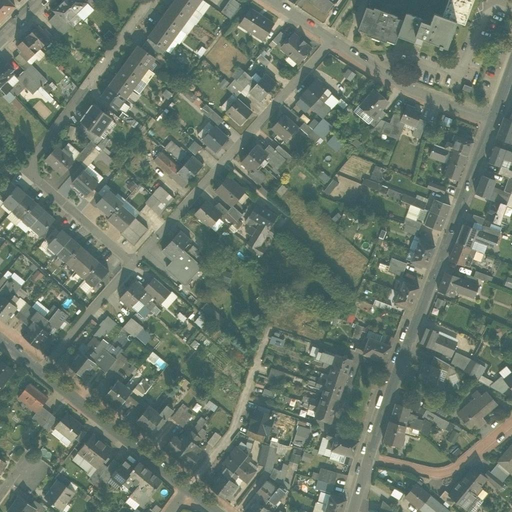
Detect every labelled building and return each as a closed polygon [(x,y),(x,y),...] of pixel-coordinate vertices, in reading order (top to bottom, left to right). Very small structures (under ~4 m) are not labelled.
[(0,0),(0,13),(4,18),(15,6),(9,0),(0,0)] [(83,0),(64,0),(64,1),(76,13),(87,3),(83,0)] [(87,3),(93,9),(97,5),(92,0),(85,0),(85,1),(87,3)] [(187,20),(194,10),(181,0),(175,0),(170,8),(187,20)] [(181,0),(194,10),(201,0),(181,0)] [(202,0),(201,0),(194,10),(203,16),(210,5),(206,3),(202,0)] [(228,0),(219,12),(228,19),(239,3),(234,0),(228,0)] [(318,7),(326,13),(335,2),(336,3),(337,0),(310,0),(310,1),(318,7)] [(448,0),(442,16),(456,22),(464,25),(473,0),(448,0)] [(54,11),(56,13),(66,24),(68,22),(72,26),(74,28),(82,19),(76,14),(76,13),(64,1),(54,11)] [(76,14),(82,19),(83,21),(94,10),(93,9),(87,3),(76,13),(76,14)] [(387,40),(395,43),(397,36),(403,20),(396,18),(397,16),(374,8),(373,10),(366,7),(358,30),(366,33),(365,35),(386,42),(387,40)] [(180,30),(187,20),(170,8),(163,18),(180,30)] [(240,25),(263,40),(273,25),(250,9),(240,25)] [(195,26),(203,16),(194,10),(187,20),(195,25),(195,26)] [(68,30),(72,26),(68,22),(66,24),(56,13),(54,16),(68,30)] [(414,42),(416,36),(422,21),(423,19),(406,13),(403,20),(397,36),(414,42)] [(430,24),(422,21),(416,36),(424,39),(439,45),(439,47),(441,48),(442,46),(447,48),(456,22),(442,16),(434,13),(430,24)] [(48,21),(62,35),(68,30),(54,16),(48,21)] [(172,40),(180,30),(163,18),(155,28),(172,40)] [(195,25),(187,20),(180,30),(186,35),(187,36),(195,25)] [(38,26),(28,36),(40,49),(50,39),(38,26)] [(165,50),(172,40),(155,28),(148,38),(165,50)] [(186,35),(180,30),(172,40),(177,44),(179,45),(186,35)] [(114,36),(109,31),(103,36),(109,41),(114,36)] [(272,40),(277,44),(285,35),(280,31),(272,40)] [(289,56),(298,63),(301,59),(304,59),(306,57),(306,54),(311,49),(305,44),(305,43),(300,39),(299,40),(293,35),(281,48),(289,56)] [(17,47),(22,52),(29,59),(40,49),(28,36),(17,47)] [(148,38),(145,43),(159,53),(161,55),(165,50),(148,38)] [(177,44),(172,40),(165,50),(170,54),(177,44)] [(155,58),(159,53),(145,43),(141,48),(155,58)] [(138,46),(131,56),(148,69),(153,62),(155,58),(141,48),(138,46)] [(206,50),(202,46),(196,53),(201,57),(206,50)] [(256,51),(251,46),(246,51),(251,56),(256,51)] [(46,55),(40,49),(29,59),(27,61),(30,65),(31,65),(37,59),(39,61),(46,55)] [(27,61),(29,59),(22,52),(20,53),(27,61)] [(27,61),(20,53),(14,59),(25,70),(29,66),(30,65),(27,61)] [(257,58),(266,66),(270,62),(261,54),(257,58)] [(131,56),(123,66),(140,79),(133,89),(140,94),(154,74),(152,72),(148,69),(131,56)] [(293,68),(298,63),(289,56),(285,61),(293,68)] [(0,63),(0,81),(3,85),(13,75),(14,74),(11,72),(14,70),(8,64),(6,66),(2,62),(0,63)] [(148,69),(152,72),(157,65),(153,62),(148,69)] [(29,66),(25,70),(33,78),(37,74),(29,66)] [(123,66),(116,77),(133,89),(140,79),(123,66)] [(231,76),(235,79),(236,80),(244,71),(239,66),(231,76)] [(356,74),(348,69),(342,76),(351,82),(356,74)] [(41,87),(33,78),(25,70),(17,78),(26,88),(33,95),(37,90),(41,87)] [(244,71),(236,80),(236,81),(244,88),(248,84),(252,88),(257,83),(251,77),(244,71)] [(257,83),(261,78),(255,73),(251,77),(257,83)] [(33,78),(41,87),(46,82),(37,74),(33,78)] [(261,78),(257,83),(268,93),(276,84),(265,74),(261,78)] [(17,78),(13,75),(3,85),(10,91),(13,95),(15,97),(26,88),(17,78)] [(116,77),(109,87),(126,99),(133,89),(116,77)] [(229,83),(224,78),(218,85),(223,90),(229,83)] [(236,81),(236,80),(235,79),(231,83),(241,92),(244,88),(236,81)] [(307,88),(318,98),(327,89),(315,79),(307,88)] [(53,89),(48,83),(42,88),(48,94),(53,89)] [(241,92),(231,83),(226,88),(233,94),(236,97),(240,93),(241,92)] [(260,102),(268,93),(257,83),(252,88),(249,92),(260,102)] [(241,92),(240,93),(245,97),(249,92),(252,88),(248,84),(244,88),(241,92)] [(3,85),(0,87),(0,88),(2,90),(1,91),(3,93),(3,92),(6,95),(10,91),(3,85)] [(42,88),(41,87),(37,90),(50,103),(53,99),(48,94),(42,88)] [(124,102),(126,99),(109,87),(101,97),(118,110),(119,108),(124,102)] [(310,107),(312,106),(318,98),(307,88),(299,97),(300,98),(310,107)] [(172,94),(166,89),(161,94),(168,99),(172,94)] [(339,100),(327,89),(318,98),(331,109),(336,103),(339,100)] [(184,96),(191,102),(196,96),(189,90),(184,96)] [(374,91),(362,105),(360,103),(353,111),(368,124),(369,123),(373,118),(374,118),(381,110),(387,102),(374,91)] [(250,111),(238,100),(236,97),(233,94),(221,107),(240,124),(247,117),(245,116),(250,111)] [(23,106),(15,98),(11,102),(19,111),(23,106)] [(199,98),(194,104),(200,109),(205,103),(199,98)] [(310,107),(300,98),(295,104),(305,113),(310,107)] [(331,109),(318,98),(312,106),(315,109),(314,110),(323,118),(323,119),(323,118),(331,109)] [(340,99),(339,100),(336,103),(343,109),(347,105),(340,99)] [(130,107),(124,102),(119,108),(126,113),(130,107)] [(209,117),(209,116),(213,111),(206,105),(201,111),(209,117)] [(406,105),(401,117),(400,121),(405,123),(415,127),(419,119),(421,113),(414,110),(415,108),(406,105)] [(98,135),(99,135),(111,119),(94,107),(82,123),(86,126),(98,135)] [(369,123),(374,127),(381,120),(386,114),(381,110),(374,118),(373,118),(369,123)] [(118,117),(130,126),(135,120),(123,111),(118,117)] [(209,117),(218,124),(222,119),(213,111),(209,116),(209,117)] [(398,140),(405,123),(400,121),(401,117),(393,114),(390,123),(389,126),(385,125),(382,133),(398,140)] [(279,132),(287,139),(297,127),(283,115),(271,128),(278,134),(279,132)] [(497,138),(511,144),(511,143),(511,142),(511,120),(510,120),(504,117),(497,138)] [(314,128),(324,137),(333,127),(331,125),(323,118),(323,119),(323,118),(319,123),(314,128)] [(116,123),(111,119),(99,135),(104,139),(105,137),(116,123)] [(314,128),(319,123),(314,119),(307,126),(320,137),(322,139),(324,137),(314,128)] [(426,122),(419,119),(415,127),(412,135),(420,138),(426,122)] [(373,130),(382,133),(385,125),(387,122),(381,120),(374,127),(373,130)] [(197,135),(216,152),(222,145),(222,144),(227,138),(209,122),(197,135)] [(307,135),(315,143),(320,137),(307,126),(304,123),(300,128),(308,134),(307,135)] [(75,139),(78,129),(70,126),(67,136),(75,139)] [(91,141),(93,142),(98,135),(86,126),(82,132),(91,141)] [(285,141),(287,139),(279,132),(278,134),(285,141)] [(110,140),(105,137),(104,139),(99,135),(98,135),(93,142),(97,146),(102,150),(110,140)] [(447,142),(445,148),(468,156),(473,142),(454,135),(452,140),(455,141),(454,145),(447,142)] [(342,143),(334,136),(327,144),(335,151),(342,143)] [(189,150),(194,155),(201,147),(195,142),(189,150)] [(69,143),(63,149),(72,157),(70,159),(74,161),(76,160),(75,159),(80,153),(69,143)] [(76,160),(81,164),(95,148),(89,143),(80,153),(75,159),(76,160)] [(165,148),(180,161),(186,154),(176,145),(174,147),(170,143),(165,148)] [(264,167),(268,162),(272,158),(266,152),(264,151),(257,144),(249,154),(262,166),(264,167)] [(444,161),(447,162),(464,168),(468,156),(445,148),(439,145),(434,144),(429,157),(444,162),(444,161)] [(267,150),(266,152),(272,158),(268,162),(274,168),(281,160),(287,165),(291,159),(284,154),(282,157),(274,150),(269,145),(265,149),(267,150)] [(284,154),(291,159),(293,157),(278,145),(274,150),(282,157),(284,154)] [(487,162),(499,167),(502,159),(510,162),(511,158),(511,152),(494,145),(487,162)] [(47,162),(62,175),(74,161),(70,159),(72,157),(63,149),(62,151),(57,147),(51,153),(53,155),(47,162)] [(98,157),(109,167),(115,160),(109,155),(111,152),(106,147),(98,157)] [(100,153),(95,148),(81,164),(86,169),(91,163),(100,153)] [(184,188),(187,184),(175,174),(180,169),(161,152),(153,161),(184,188)] [(259,170),(262,166),(249,154),(240,163),(251,172),(249,175),(259,184),(266,177),(259,170)] [(187,161),(184,165),(195,175),(203,166),(192,156),(190,158),(188,155),(184,159),(187,161)] [(459,181),(464,168),(447,162),(446,163),(442,175),(459,181)] [(95,167),(91,163),(86,169),(84,171),(98,184),(103,178),(93,169),(95,167)] [(187,184),(195,175),(184,165),(180,169),(175,174),(187,184)] [(375,165),(370,178),(379,182),(384,169),(375,165)] [(497,173),(507,177),(511,178),(511,171),(499,167),(497,173)] [(87,196),(93,189),(98,184),(84,171),(83,170),(72,183),(87,196)] [(330,178),(322,171),(318,176),(325,183),(330,178)] [(475,194),(493,201),(506,206),(510,193),(503,190),(493,186),(495,181),(482,176),(475,194)] [(215,192),(232,207),(233,206),(245,192),(228,177),(215,192)] [(511,193),(511,178),(507,177),(503,190),(510,193),(511,193)] [(361,184),(385,194),(387,188),(387,187),(364,178),(361,184)] [(329,196),(338,183),(333,179),(323,192),(329,196)] [(137,186),(133,181),(126,187),(131,192),(137,186)] [(427,188),(444,195),(446,188),(429,182),(427,188)] [(1,196),(5,200),(15,188),(10,183),(2,194),(1,196)] [(103,197),(109,190),(110,188),(106,184),(98,193),(103,197)] [(287,189),(282,184),(276,191),(282,196),(287,189)] [(3,202),(13,211),(26,195),(17,186),(15,188),(5,200),(3,202)] [(258,190),(266,197),(270,193),(262,186),(258,190)] [(161,187),(153,195),(167,208),(175,199),(161,187)] [(385,194),(401,200),(403,194),(387,188),(385,194)] [(89,202),(98,193),(93,189),(87,196),(85,198),(89,202)] [(110,192),(123,203),(125,200),(118,193),(116,196),(109,190),(103,197),(104,199),(110,192)] [(127,211),(121,205),(123,203),(110,192),(104,199),(103,197),(96,204),(105,213),(106,212),(109,214),(108,215),(111,217),(108,219),(112,222),(112,221),(115,224),(115,225),(123,232),(134,219),(125,212),(127,211)] [(96,204),(103,197),(98,193),(89,202),(94,207),(96,204)] [(404,193),(403,194),(401,200),(411,204),(415,206),(417,199),(415,198),(404,193)] [(13,211),(22,219),(36,203),(26,195),(13,211)] [(159,216),(167,208),(153,195),(146,204),(159,216)] [(417,199),(427,203),(428,199),(417,195),(415,198),(417,199)] [(421,208),(424,209),(427,203),(417,199),(415,206),(421,208)] [(434,199),(429,211),(446,218),(450,205),(434,199)] [(123,203),(121,205),(127,211),(125,212),(134,219),(135,218),(140,212),(125,200),(123,203)] [(195,215),(210,228),(211,227),(219,218),(222,214),(214,207),(207,201),(195,215)] [(493,201),(489,212),(501,217),(506,206),(493,201)] [(214,207),(222,214),(224,216),(228,211),(219,202),(214,207)] [(22,219),(31,227),(45,211),(36,203),(22,219)] [(257,204),(249,217),(259,224),(267,210),(257,204)] [(417,219),(421,208),(415,206),(411,204),(407,217),(416,221),(417,219)] [(232,207),(228,211),(238,219),(242,214),(233,206),(232,207)] [(417,219),(425,222),(429,211),(424,209),(421,208),(417,219)] [(267,210),(259,224),(269,230),(270,228),(277,216),(267,210)] [(22,219),(13,211),(6,217),(16,226),(17,225),(22,219)] [(54,219),(45,211),(31,227),(41,235),(42,234),(50,225),(54,219)] [(232,225),(238,219),(228,211),(224,216),(223,217),(232,225)] [(446,218),(429,211),(425,222),(425,224),(441,230),(446,218)] [(499,224),(501,217),(489,212),(486,220),(499,224)] [(471,221),(482,225),(484,219),(473,215),(471,221)] [(252,236),(259,224),(249,217),(245,223),(250,225),(246,232),(252,236)] [(404,224),(406,225),(419,229),(421,223),(416,221),(407,217),(404,224)] [(120,234),(134,246),(148,229),(135,218),(134,219),(123,232),(120,234)] [(224,223),(219,218),(211,227),(216,232),(224,223)] [(31,227),(22,219),(17,225),(26,233),(31,227)] [(274,230),(270,228),(269,230),(259,224),(252,236),(247,244),(259,254),(261,255),(264,249),(259,246),(268,233),(272,235),(274,230)] [(456,243),(470,248),(471,248),(474,240),(488,245),(488,243),(495,246),(498,238),(481,232),(463,224),(456,243)] [(42,234),(47,238),(55,229),(50,225),(42,234)] [(416,236),(419,229),(406,225),(403,232),(416,236)] [(481,232),(498,238),(500,231),(484,226),(481,232)] [(59,233),(55,229),(47,238),(51,241),(59,233)] [(48,246),(57,254),(71,238),(61,230),(59,233),(51,241),(48,246)] [(180,231),(172,240),(183,250),(191,241),(180,231)] [(57,254),(67,262),(80,247),(71,238),(57,254)] [(419,241),(415,251),(431,257),(435,247),(429,245),(430,242),(420,238),(419,241)] [(415,251),(419,241),(413,239),(409,249),(415,251)] [(164,249),(175,259),(183,250),(172,240),(164,249)] [(467,257),(470,248),(456,243),(450,260),(470,267),(470,265),(472,264),(473,262),(472,260),(473,259),(467,257)] [(186,253),(193,259),(196,255),(199,252),(192,246),(186,253)] [(67,262),(76,270),(90,255),(80,247),(67,262)] [(186,253),(183,250),(175,259),(164,249),(162,252),(173,261),(166,268),(185,285),(201,266),(197,262),(193,259),(186,253)] [(415,251),(409,249),(405,259),(411,261),(415,251)] [(427,268),(431,257),(415,251),(411,261),(410,264),(420,268),(421,265),(427,268)] [(76,270),(85,279),(99,263),(90,255),(76,270)] [(200,258),(197,262),(201,266),(204,269),(208,272),(213,267),(206,260),(204,262),(200,258)] [(392,258),(389,265),(404,270),(407,264),(392,258)] [(109,271),(99,263),(85,279),(95,287),(109,271)] [(401,278),(404,270),(389,265),(387,271),(401,276),(400,278),(401,278)] [(232,273),(219,269),(216,278),(229,283),(232,273)] [(44,275),(38,270),(31,277),(37,283),(44,275)] [(7,271),(4,276),(8,280),(10,277),(12,275),(7,271)] [(476,271),(473,277),(477,278),(487,282),(489,276),(476,271)] [(14,272),(12,275),(10,277),(22,286),(26,282),(14,272)] [(455,290),(474,298),(478,286),(474,284),(463,280),(445,273),(438,291),(452,297),(455,290)] [(474,284),(477,278),(473,277),(465,274),(463,280),(474,284)] [(4,276),(1,279),(0,280),(0,290),(8,280),(4,276)] [(0,297),(0,313),(15,295),(20,288),(22,286),(10,277),(8,280),(0,290),(0,293),(2,295),(0,297)] [(95,287),(85,279),(78,286),(88,295),(95,287)] [(153,279),(144,289),(147,291),(146,291),(161,303),(170,293),(153,279)] [(404,279),(399,292),(415,298),(419,288),(413,286),(414,283),(404,279)] [(145,292),(146,291),(147,291),(144,289),(135,281),(127,290),(139,300),(145,292)] [(19,299),(21,301),(22,299),(27,294),(20,288),(15,295),(19,299)] [(131,308),(139,300),(127,290),(119,299),(130,309),(131,308)] [(170,293),(161,303),(167,309),(178,297),(172,291),(170,293)] [(152,298),(145,292),(139,300),(144,305),(150,310),(155,305),(150,300),(152,298)] [(411,308),(415,298),(399,292),(394,305),(405,309),(406,306),(411,308)] [(19,299),(15,295),(0,313),(0,318),(5,322),(16,309),(17,308),(17,307),(14,305),(19,299)] [(446,301),(437,298),(434,307),(442,310),(446,301)] [(14,305),(17,307),(17,308),(16,309),(19,312),(26,303),(22,299),(21,301),(19,299),(14,305)] [(355,299),(352,306),(357,308),(360,300),(355,299)] [(50,310),(37,300),(32,307),(38,311),(44,317),(50,310)] [(144,305),(139,300),(131,308),(137,313),(144,305)] [(377,307),(390,312),(392,307),(380,302),(377,307)] [(21,321),(32,307),(26,303),(19,312),(15,317),(21,321)] [(225,319),(206,303),(201,309),(220,325),(225,319)] [(150,310),(144,305),(137,313),(143,318),(150,310)] [(155,305),(150,310),(156,315),(161,310),(155,305)] [(352,306),(349,314),(355,316),(358,309),(357,308),(352,306)] [(32,307),(21,321),(29,327),(34,321),(31,319),(38,311),(32,307)] [(44,317),(49,321),(56,312),(51,308),(50,310),(44,317)] [(52,326),(57,329),(58,327),(64,319),(67,315),(59,308),(56,312),(49,321),(48,322),(52,325),(52,326)] [(24,338),(31,343),(48,322),(49,321),(44,317),(38,311),(31,319),(34,321),(29,327),(31,329),(24,338)] [(208,320),(201,313),(194,321),(201,328),(208,320)] [(355,316),(349,314),(347,320),(352,323),(355,316)] [(112,328),(116,324),(107,316),(103,320),(112,328)] [(122,328),(134,337),(136,336),(143,328),(131,318),(122,328)] [(64,319),(58,327),(66,332),(72,325),(64,319)] [(100,326),(108,333),(112,328),(103,320),(99,325),(100,326)] [(52,325),(48,322),(31,343),(38,349),(45,340),(46,341),(51,335),(47,332),(52,326),(52,325)] [(351,337),(359,340),(364,327),(356,324),(351,337)] [(485,327),(480,324),(475,332),(481,335),(485,327)] [(47,332),(51,335),(57,329),(52,326),(47,332)] [(103,339),(108,333),(100,326),(93,336),(94,337),(101,342),(103,339)] [(432,348),(451,356),(456,344),(437,336),(439,332),(427,327),(419,344),(431,349),(432,348)] [(153,337),(143,328),(136,336),(145,345),(153,337)] [(366,337),(369,338),(376,341),(378,334),(368,330),(366,337)] [(458,340),(439,332),(437,336),(456,344),(458,340)] [(384,344),(391,346),(394,338),(387,335),(384,344)] [(285,340),(271,336),(269,344),(282,348),(285,340)] [(89,348),(93,351),(98,345),(101,342),(94,337),(87,346),(89,348)] [(366,348),(369,338),(366,337),(364,337),(361,346),(366,348)] [(363,354),(374,358),(380,342),(376,341),(369,338),(366,348),(363,354)] [(98,345),(103,348),(103,349),(108,343),(103,339),(101,342),(98,345)] [(200,344),(195,340),(190,345),(195,350),(200,344)] [(109,342),(108,343),(103,349),(110,354),(111,355),(116,348),(109,342)] [(384,344),(380,342),(374,358),(385,362),(391,346),(384,344)] [(89,348),(87,346),(82,343),(77,349),(80,351),(84,354),(89,348)] [(98,345),(93,351),(97,355),(103,348),(98,345)] [(355,351),(363,354),(366,348),(361,346),(357,345),(355,351)] [(111,355),(116,359),(120,353),(123,349),(118,346),(116,348),(111,355)] [(316,357),(318,351),(319,349),(312,346),(309,355),(316,357)] [(69,367),(76,372),(93,351),(89,348),(84,354),(80,351),(75,357),(76,358),(69,367)] [(99,367),(109,355),(110,354),(103,349),(103,348),(97,355),(92,361),(96,364),(96,365),(99,367)] [(92,361),(97,355),(93,351),(76,372),(83,378),(90,369),(91,370),(96,365),(96,364),(92,361)] [(324,362),(332,365),(335,357),(318,351),(316,357),(315,359),(324,362)] [(159,358),(152,352),(147,359),(154,365),(159,358)] [(120,353),(116,359),(106,372),(114,379),(120,372),(119,372),(126,363),(125,363),(128,360),(120,353)] [(451,364),(475,378),(481,366),(470,360),(470,361),(463,357),(457,353),(452,363),(451,364)] [(106,372),(116,359),(111,355),(110,354),(109,355),(99,367),(106,372)] [(336,354),(335,357),(332,365),(348,370),(352,360),(336,354)] [(430,365),(440,369),(443,361),(434,356),(430,365)] [(0,360),(0,386),(1,387),(14,371),(0,360)] [(446,371),(447,371),(449,365),(443,361),(440,369),(446,371)] [(123,371),(131,378),(138,369),(131,363),(123,371)] [(435,378),(436,379),(440,369),(430,365),(423,363),(420,371),(422,371),(418,380),(432,386),(435,378)] [(180,374),(168,365),(163,371),(175,381),(180,374)] [(345,381),(348,370),(332,365),(331,370),(329,376),(345,381)] [(486,369),(481,366),(475,378),(479,380),(482,376),(486,369)] [(502,377),(504,379),(511,372),(506,366),(498,372),(502,377)] [(268,378),(281,383),(285,372),(271,368),(268,378)] [(446,371),(440,369),(436,379),(443,381),(446,371)] [(103,376),(111,383),(114,379),(106,372),(103,376)] [(111,383),(114,385),(118,380),(121,384),(126,378),(120,372),(114,379),(111,383)] [(323,373),(321,379),(327,381),(329,376),(323,373)] [(341,391),(345,381),(329,376),(327,381),(325,386),(341,391)] [(495,383),(482,376),(479,380),(490,386),(495,383)] [(490,387),(502,394),(510,387),(504,380),(504,379),(502,377),(495,383),(490,386),(490,387)] [(143,378),(139,383),(145,393),(151,385),(143,378)] [(125,386),(121,384),(118,380),(114,385),(105,396),(112,402),(125,386)] [(265,383),(257,380),(255,385),(264,388),(265,383)] [(139,383),(132,392),(139,398),(140,399),(145,393),(139,383)] [(29,402),(39,410),(42,406),(48,399),(29,384),(18,398),(27,405),(29,402)] [(202,392),(193,385),(188,392),(196,399),(202,392)] [(132,392),(125,386),(112,402),(119,407),(127,398),(132,392)] [(338,402),(341,391),(325,386),(324,391),(322,396),(338,402)] [(275,392),(264,388),(262,394),(273,398),(275,392)] [(474,423),(479,428),(484,423),(480,419),(483,416),(497,403),(487,392),(482,396),(477,391),(472,396),(476,400),(470,407),(468,404),(457,414),(469,428),(474,423)] [(139,398),(132,392),(127,398),(134,404),(139,398)] [(334,412),(338,402),(322,396),(320,402),(318,407),(334,412)] [(137,406),(144,411),(149,406),(142,400),(137,406)] [(218,406),(209,400),(205,406),(214,412),(218,406)] [(27,405),(36,412),(37,413),(39,410),(29,402),(27,405)] [(163,417),(159,422),(162,424),(175,409),(168,403),(159,414),(163,417)] [(395,404),(390,422),(403,426),(405,426),(407,418),(409,414),(410,408),(395,404)] [(430,404),(427,410),(438,416),(445,420),(446,419),(449,414),(430,404)] [(258,405),(256,410),(268,414),(269,409),(258,405)] [(424,416),(427,410),(417,405),(414,411),(424,416)] [(32,418),(42,427),(52,414),(42,406),(39,410),(37,413),(36,412),(32,418)] [(156,412),(149,406),(144,411),(136,421),(143,427),(156,412)] [(171,417),(177,422),(187,411),(180,406),(171,417)] [(331,423),(334,412),(318,407),(317,412),(315,418),(331,423)] [(250,429),(264,434),(265,433),(268,434),(273,418),(271,418),(272,416),(271,416),(271,415),(268,414),(256,410),(255,415),(253,414),(250,422),(252,423),(250,429)] [(433,422),(435,423),(438,416),(427,410),(424,416),(423,417),(424,418),(433,422)] [(192,415),(187,411),(177,422),(183,426),(192,415)] [(150,433),(154,428),(159,422),(163,417),(159,414),(156,412),(143,427),(150,433)] [(57,419),(52,414),(42,427),(48,431),(57,419)] [(67,434),(74,440),(82,430),(83,428),(76,422),(75,423),(71,419),(71,418),(66,414),(55,427),(66,436),(67,434)] [(418,416),(409,414),(407,418),(423,423),(423,421),(417,419),(418,416)] [(202,427),(207,421),(204,419),(201,416),(196,422),(198,423),(192,431),(196,434),(202,427)] [(445,420),(438,416),(435,423),(445,428),(449,422),(445,420)] [(407,418),(405,426),(405,427),(420,431),(423,423),(407,418)] [(423,423),(420,431),(427,438),(433,422),(424,418),(423,421),(423,423)] [(157,431),(162,424),(159,422),(154,428),(157,431)] [(401,433),(403,426),(390,422),(383,443),(400,447),(404,434),(401,433)] [(454,425),(449,422),(445,428),(451,431),(454,425)] [(293,443),(304,447),(310,430),(298,426),(293,443)] [(202,427),(196,434),(201,438),(206,431),(202,427)] [(187,428),(183,433),(187,437),(192,431),(187,428)] [(250,429),(249,428),(248,429),(246,435),(254,439),(262,442),(264,434),(250,429)] [(74,440),(78,443),(86,433),(82,430),(74,440)] [(460,434),(453,430),(447,441),(454,444),(460,434)] [(172,450),(179,456),(196,434),(192,431),(187,437),(183,433),(179,439),(178,440),(179,441),(173,449),(172,450)] [(207,442),(212,446),(221,436),(216,432),(207,442)] [(326,438),(328,439),(326,449),(331,450),(334,441),(336,434),(328,432),(326,438)] [(201,438),(196,434),(179,456),(186,461),(193,452),(195,454),(200,447),(196,444),(201,438)] [(331,450),(332,451),(342,454),(347,438),(336,434),(334,441),(331,450)] [(96,467),(98,469),(102,464),(112,451),(92,435),(78,452),(96,467)] [(167,445),(173,449),(179,441),(178,440),(179,439),(174,435),(167,445)] [(326,449),(328,439),(326,438),(322,437),(318,453),(324,455),(326,449)] [(347,438),(342,454),(347,455),(353,457),(358,441),(347,438)] [(287,446),(278,443),(277,448),(275,453),(285,456),(287,446)] [(258,465),(265,467),(269,446),(263,444),(258,465)] [(508,470),(510,472),(511,470),(511,444),(498,462),(499,463),(508,470)] [(222,464),(225,467),(226,466),(234,473),(243,461),(248,455),(237,446),(222,464)] [(277,448),(269,446),(265,467),(264,470),(270,473),(272,468),(275,453),(277,448)] [(461,452),(458,448),(452,453),(455,457),(461,452)] [(331,450),(326,449),(324,455),(330,457),(332,451),(331,450)] [(312,454),(302,451),(301,456),(299,460),(309,463),(312,454)] [(340,462),(342,454),(332,451),(330,457),(330,459),(340,462)] [(195,454),(193,452),(186,461),(193,466),(200,457),(195,454)] [(298,464),(299,460),(301,456),(291,454),(289,462),(298,464)] [(248,455),(243,461),(247,464),(250,461),(252,459),(248,455)] [(344,464),(351,466),(353,457),(347,455),(344,464)] [(113,459),(107,467),(99,478),(104,482),(118,464),(113,459)] [(120,466),(112,475),(122,483),(127,478),(126,477),(134,468),(124,460),(120,465),(119,466),(120,466)] [(256,471),(247,464),(243,461),(234,473),(217,494),(224,500),(231,491),(233,492),(238,485),(233,482),(238,476),(244,480),(247,483),(256,471)] [(250,461),(247,464),(256,471),(258,468),(250,461)] [(133,493),(138,486),(150,472),(139,462),(134,468),(126,477),(127,478),(122,483),(133,493)] [(298,464),(289,462),(288,466),(288,468),(296,470),(298,464)] [(499,463),(491,473),(500,481),(508,470),(499,463)] [(86,479),(93,485),(99,478),(107,467),(102,464),(98,469),(96,467),(86,479)] [(106,484),(108,481),(117,488),(120,484),(111,476),(112,475),(120,466),(119,466),(120,465),(118,464),(104,482),(106,484)] [(283,464),(281,470),(279,480),(283,483),(284,482),(288,468),(288,466),(283,464)] [(217,494),(234,473),(226,466),(225,467),(221,472),(216,478),(214,481),(215,482),(210,488),(217,494)] [(268,480),(267,481),(277,489),(279,480),(281,470),(280,470),(280,471),(274,468),(268,480)] [(318,480),(334,485),(338,473),(321,468),(319,474),(317,480),(318,480)] [(473,468),(461,482),(476,495),(482,488),(480,486),(486,479),(483,477),(473,468)] [(504,483),(500,481),(491,473),(488,471),(483,477),(486,479),(488,480),(499,489),(504,483)] [(150,472),(138,486),(142,489),(149,496),(162,481),(150,472)] [(58,480),(67,487),(71,482),(58,473),(54,479),(58,481),(58,480)] [(121,485),(122,483),(112,475),(111,476),(120,484),(121,485)] [(238,476),(233,482),(238,485),(239,487),(244,480),(238,476)] [(52,504),(59,508),(63,502),(65,504),(74,492),(67,487),(58,480),(58,481),(45,498),(52,504)] [(257,492),(264,497),(264,496),(268,500),(277,489),(267,481),(266,480),(257,492)] [(279,480),(277,489),(280,485),(286,490),(289,485),(284,482),(283,483),(279,480)] [(318,480),(315,489),(321,490),(329,489),(332,490),(334,485),(318,480)] [(473,511),(483,501),(476,495),(461,482),(459,481),(456,485),(457,486),(449,495),(456,500),(466,509),(470,511),(473,511)] [(268,500),(274,505),(275,505),(276,502),(277,503),(287,491),(286,490),(280,485),(277,489),(268,500)] [(406,497),(419,509),(429,496),(416,485),(406,497)] [(130,496),(135,501),(141,494),(141,492),(140,491),(142,489),(138,486),(133,493),(130,496)] [(149,496),(142,489),(140,491),(141,492),(141,494),(135,501),(140,505),(141,506),(149,496)] [(403,494),(394,489),(391,495),(399,500),(403,494)] [(440,497),(451,506),(456,500),(449,495),(445,491),(440,497)] [(327,506),(330,495),(320,492),(317,502),(321,504),(327,506)] [(330,495),(327,506),(343,510),(346,500),(341,498),(342,495),(331,492),(331,493),(330,495)] [(130,511),(133,511),(140,505),(135,501),(130,496),(122,505),(130,511)] [(264,497),(259,502),(263,506),(268,500),(264,496),(264,497)] [(448,511),(429,496),(419,509),(423,511),(448,511)] [(8,511),(33,511),(35,510),(35,509),(31,506),(19,498),(18,498),(19,499),(14,506),(13,505),(8,511)] [(52,504),(45,498),(40,505),(46,509),(48,510),(52,504)] [(258,511),(263,506),(259,502),(255,499),(250,506),(251,507),(246,511),(258,511)] [(268,500),(263,506),(271,511),(272,511),(277,506),(275,505),(274,505),(268,500)] [(35,510),(37,511),(42,511),(45,508),(40,505),(35,501),(31,506),(35,509),(35,510)] [(325,511),(327,506),(321,504),(317,502),(316,501),(312,511),(325,511)] [(382,501),(380,511),(384,511),(391,511),(392,509),(382,501)]
